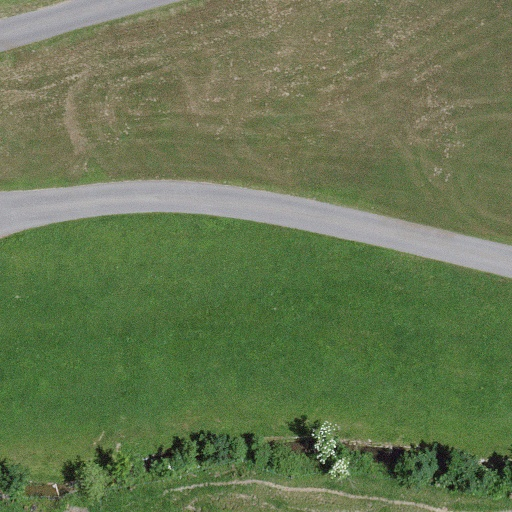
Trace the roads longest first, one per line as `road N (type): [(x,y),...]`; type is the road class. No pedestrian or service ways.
road 1 (unclassified): [(511,265),(288,211),(198,198),(118,197),(0,214)]
road 2 (unclassified): [(0,38),(136,0)]
